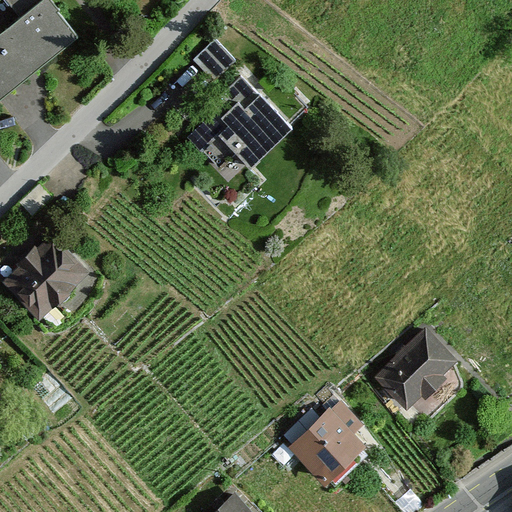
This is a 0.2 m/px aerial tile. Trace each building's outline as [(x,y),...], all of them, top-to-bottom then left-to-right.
[(49,0),(39,0),(0,31),(0,95),(77,36),(49,0)] [(217,41),(194,62),(214,84),(237,63),(217,41)] [(241,80),(187,132),(223,167),(237,151),(248,165),(289,126),(241,80)] [(51,234),(3,277),(36,314),(84,271),(51,234)] [(427,329),(376,374),(405,408),(456,363),(427,329)] [(333,410),(291,447),(321,480),(362,443),(333,410)] [(249,511),(232,493),(210,511),(249,511)]
